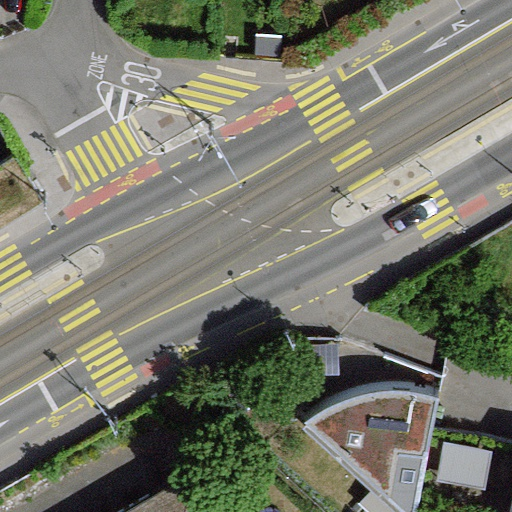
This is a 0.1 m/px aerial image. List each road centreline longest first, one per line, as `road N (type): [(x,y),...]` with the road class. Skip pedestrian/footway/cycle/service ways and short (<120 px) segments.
road 1 (secondary): [(0,423),(160,332),(272,285)]
road 2 (secondary): [(272,285),(360,246),(511,157)]
road 3 (residential): [(325,110),(77,78)]
road 4 (secondary): [(325,110),(126,204)]
road 5 (secondary): [(511,1),(325,110)]
road 6 (residential): [(126,204),(165,245),(201,266),(272,285)]
road 7 (secondary): [(126,204),(0,272)]
road 8 (residential): [(77,78),(99,153),(126,204)]
